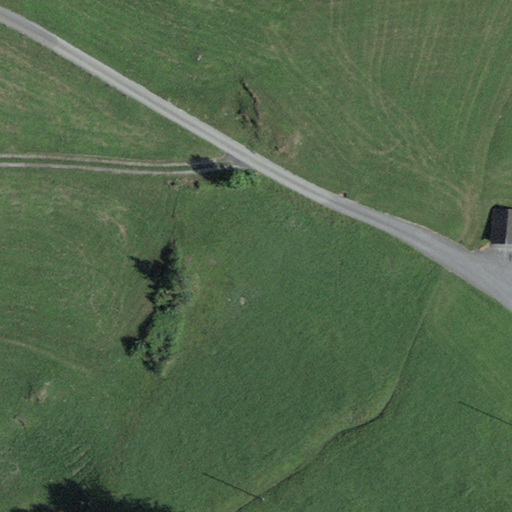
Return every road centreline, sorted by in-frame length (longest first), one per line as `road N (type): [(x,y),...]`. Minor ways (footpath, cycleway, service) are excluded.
road 1 (unclassified): [(0,12),(248,157),(446,252),(511,302)]
road 2 (track): [(0,160),(142,169),(248,157)]
